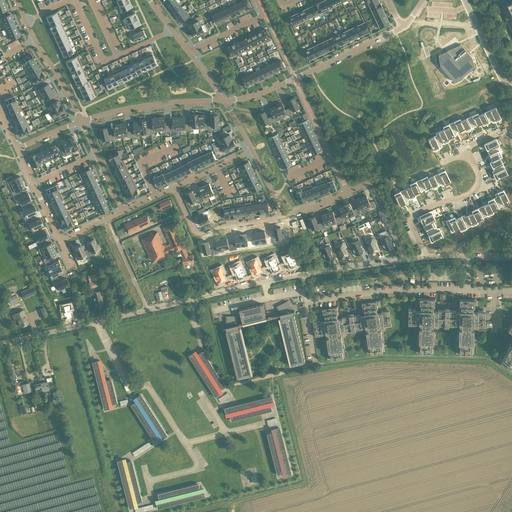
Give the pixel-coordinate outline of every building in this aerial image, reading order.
[(175,0),(172,0),(168,4),(171,8),(178,3),(175,0)] [(247,0),(245,0),(242,1),(246,10),(251,7),(247,0)] [(333,8),(329,0),(325,0),(324,1),(329,11),(329,10),(333,8)] [(130,1),(118,7),(121,12),(133,7),(130,1)] [(242,1),(237,4),(241,12),(241,13),(242,13),(241,12),(246,10),(242,1)] [(329,11),(324,1),(319,3),(319,2),(324,13),(329,11)] [(324,13),(319,2),(314,5),(319,15),(319,14),(323,12),(324,13)] [(5,3),(0,5),(0,15),(2,15),(0,12),(7,9),(7,8),(8,8),(7,4),(5,4),(5,3)] [(178,3),(171,8),(174,13),(182,6),(181,7),(178,3)] [(373,12),(382,8),(380,3),(371,7),(373,12)] [(237,4),(232,6),(236,14),(241,12),(241,13),(241,12),(237,4)] [(319,15),(314,5),(314,6),(309,8),(314,18),(319,15)] [(182,6),(174,13),(177,17),(186,11),(186,10),(185,11),(182,6)] [(232,6),(227,8),(231,17),(236,14),(232,6)] [(227,8),(222,11),(226,19),(231,17),(227,8)] [(314,18),(309,8),(304,10),(309,20),(309,19),(313,17),(314,18)] [(375,17),(384,13),(382,8),(383,8),(382,8),(373,12),(375,17)] [(309,20),(304,10),(300,12),(304,22),(309,20)] [(58,11),(46,17),(47,17),(49,21),(48,22),(61,16),(58,11)] [(186,11),(177,17),(181,22),(189,16),(186,11)] [(222,11),(218,13),(221,21),(226,19),(222,11)] [(304,22),(300,12),(295,15),(299,25),(304,22)] [(135,13),(125,18),(127,23),(125,24),(125,25),(138,18),(135,13)] [(212,15),(216,24),(221,21),(218,13),(212,15)] [(375,23),(386,18),(384,13),(375,17),(377,22),(375,23)] [(10,14),(0,18),(3,24),(13,20),(10,14)] [(299,25),(295,15),(290,17),(291,21),(291,22),(292,21),(294,27),(299,25)] [(61,16),(48,22),(49,22),(51,26),(50,27),(49,27),(63,21),(61,16)] [(195,22),(188,25),(191,30),(190,31),(201,26),(199,21),(201,20),(199,16),(194,19),(195,22)] [(138,18),(125,25),(128,30),(141,24),(138,18)] [(389,23),(386,18),(375,23),(378,28),(389,23)] [(13,20),(3,24),(5,29),(4,29),(15,25),(13,20)] [(63,21),(49,27),(50,28),(50,27),(52,31),(51,32),(52,32),(63,27),(61,22),(63,21)] [(369,31),(364,22),(359,24),(364,34),(369,31)] [(364,34),(359,24),(359,25),(355,27),(354,26),(359,37),(362,35),(364,34)] [(15,25),(4,29),(6,34),(17,30),(15,25)] [(201,26),(190,31),(193,36),(198,34),(200,33),(201,34),(204,32),(201,26)] [(359,37),(354,26),(349,29),(349,28),(354,38),(356,38),(359,37)] [(63,27),(52,32),(52,33),(53,32),(55,36),(54,37),(65,32),(63,27)] [(354,38),(349,28),(344,30),(349,41),(352,39),(354,38)] [(266,29),(261,32),(266,42),(271,40),(266,29)] [(17,30),(6,34),(6,35),(7,34),(10,40),(19,36),(17,30)] [(143,30),(131,36),(134,42),(146,37),(143,30)] [(349,41),(344,30),(339,32),(344,43),(346,42),(349,41)] [(65,32),(54,37),(55,37),(57,41),(56,42),(68,37),(65,32)] [(259,33),(256,34),(261,45),(261,44),(265,42),(266,43),(266,42),(261,32),(260,32),(258,33),(259,33)] [(344,43),(339,32),(339,33),(335,35),(334,34),(339,46),(340,46),(339,45),(342,44),(344,43)] [(256,34),(251,36),(256,47),(261,45),(256,34)] [(339,46),(334,34),(329,37),(335,48),(337,47),(339,46)] [(246,38),(251,49),(252,49),(251,48),(256,46),(256,47),(251,36),(247,38),(246,38)] [(68,37),(56,42),(57,42),(59,46),(58,47),(69,42),(67,37),(68,37)] [(335,48),(329,37),(330,39),(325,41),(324,39),(329,50),(334,48),(334,49),(335,48)] [(246,39),(241,41),(247,52),(251,49),(246,38),(246,39)] [(329,50),(324,39),(319,41),(324,52),(327,51),(329,50)] [(241,41),(237,43),(242,54),(241,53),(246,51),(246,52),(247,52),(241,41)] [(324,52),(319,41),(319,42),(315,44),(314,44),(320,55),(323,54),(323,53),(324,52)] [(69,42),(58,47),(59,47),(60,47),(62,51),(61,52),(71,47),(69,42)] [(232,45),(232,46),(237,56),(242,54),(237,43),(234,44),(232,45)] [(320,55),(314,44),(310,46),(315,57),(317,56),(317,57),(320,55)] [(461,44),(438,55),(440,65),(454,82),(461,79),(475,66),(472,57),(461,44)] [(232,46),(227,48),(231,58),(236,55),(237,56),(232,46)] [(315,57),(310,46),(304,48),(307,55),(307,56),(308,55),(310,59),(313,58),(315,57)] [(71,47),(61,52),(62,52),(64,56),(63,56),(63,57),(74,52),(71,47)] [(152,53),(147,55),(153,68),(153,67),(153,66),(157,64),(157,66),(158,65),(152,53)] [(30,54),(19,60),(22,65),(33,59),(30,54)] [(142,57),(148,70),(148,69),(152,67),(152,68),(153,68),(147,55),(148,57),(143,59),(142,57)] [(78,56),(65,62),(66,62),(68,66),(67,66),(68,67),(80,61),(78,56)] [(142,57),(137,59),(143,72),(143,71),(147,69),(148,70),(142,57)] [(33,59),(22,65),(22,66),(23,65),(25,70),(35,64),(33,59)] [(137,61),(133,63),(138,75),(139,75),(138,74),(138,73),(142,71),(143,72),(137,59),(137,60),(137,61)] [(280,60),(275,62),(279,70),(280,71),(280,70),(284,68),(280,60)] [(80,61),(68,67),(69,67),(71,71),(70,71),(70,72),(83,66),(80,61)] [(275,62),(270,64),(274,72),(279,70),(279,71),(280,71),(279,70),(275,62)] [(128,65),(134,78),(134,77),(133,76),(138,74),(138,75),(133,63),(132,63),(133,64),(129,66),(128,65)] [(35,64),(25,70),(28,74),(38,68),(35,64)] [(270,64),(266,67),(269,75),(274,72),(270,64)] [(128,65),(123,67),(129,80),(129,79),(133,77),(133,78),(134,78),(128,65)] [(83,66),(70,72),(71,71),(73,76),(72,76),(85,71),(85,70),(84,71),(82,66),(83,66)] [(123,67),(118,69),(124,82),(124,81),(128,79),(128,80),(129,80),(123,67)] [(266,67),(261,69),(265,77),(269,75),(266,67)] [(38,68),(28,74),(31,79),(30,79),(41,72),(41,73),(38,68)] [(118,69),(113,72),(119,84),(119,83),(123,81),(123,82),(124,82),(118,69)] [(261,69),(256,71),(260,79),(265,77),(261,69)] [(85,71),(72,76),(72,77),(73,76),(75,81),(74,81),(87,75),(85,71)] [(256,71),(251,74),(255,82),(260,79),(256,71)] [(41,72),(30,79),(33,84),(44,77),(41,72)] [(113,72),(108,74),(114,87),(114,86),(118,84),(119,85),(119,84),(113,72)] [(109,76),(104,79),(109,89),(109,88),(113,86),(114,87),(108,74),(109,76)] [(251,74),(246,76),(250,84),(250,85),(251,85),(250,84),(255,82),(251,74)] [(87,75),(74,81),(75,82),(76,81),(78,86),(77,86),(90,80),(87,81),(85,77),(87,76),(87,75)] [(246,76),(241,78),(245,86),(250,84),(250,85),(250,84),(246,76)] [(90,80),(77,86),(77,87),(78,86),(79,86),(81,90),(80,90),(80,91),(93,85),(90,80)] [(40,84),(34,87),(36,90),(39,96),(51,89),(48,83),(41,87),(40,84)] [(93,85),(80,91),(81,91),(83,95),(82,95),(82,96),(95,90),(93,85)] [(51,89),(39,96),(42,101),(44,104),(49,101),(48,98),(54,94),(54,93),(55,93),(52,89),(51,90),(51,89)] [(95,90),(82,96),(83,96),(85,100),(84,100),(85,101),(97,95),(95,90)] [(14,96),(4,100),(7,106),(16,101),(14,96)] [(294,97),(288,101),(291,107),(288,109),(291,114),(294,113),(293,111),(299,108),(294,97)] [(49,101),(44,104),(45,107),(48,106),(49,109),(50,111),(48,112),(61,105),(60,105),(57,100),(51,104),(49,101)] [(16,101),(7,106),(9,110),(19,106),(19,105),(18,106),(16,101)] [(277,106),(276,106),(282,119),(282,118),(282,117),(287,115),(287,116),(291,114),(288,109),(285,110),(281,104),(280,103),(276,105),(277,106)] [(61,105),(48,112),(50,115),(52,119),(57,116),(57,114),(58,113),(64,110),(61,105)] [(19,106),(9,110),(11,115),(22,111),(19,106)] [(276,106),(270,109),(274,115),(271,117),(273,123),(276,121),(282,119),(276,106)] [(496,107),(487,111),(493,123),(501,119),(496,107)] [(22,111),(11,115),(13,120),(24,115),(22,116),(19,112),(22,111)] [(487,111),(479,115),(484,125),(492,121),(493,123),(487,111)] [(265,112),(258,115),(263,125),(269,122),(270,124),(273,123),(271,117),(268,118),(265,112)] [(478,113),(469,117),(474,127),(482,123),(483,125),(484,125),(479,115),(478,113)] [(192,124),(189,124),(189,130),(193,130),(193,129),(199,129),(198,114),(192,115),(192,124)] [(198,114),(199,129),(204,128),(205,129),(208,129),(208,123),(205,123),(204,115),(198,115),(198,114)] [(211,123),(208,123),(208,129),(212,129),(220,129),(220,121),(218,122),(218,115),(217,115),(216,114),(212,114),(212,115),(211,115),(211,123)] [(24,115),(13,120),(16,125),(26,120),(24,115)] [(164,116),(158,117),(160,131),(166,130),(166,132),(170,131),(169,125),(166,126),(164,116)] [(180,117),(179,117),(180,131),(186,131),(189,130),(189,124),(185,124),(185,117),(184,117),(184,116),(180,116),(180,117)] [(153,127),(150,128),(151,134),(155,134),(154,132),(160,131),(158,117),(152,118),(153,127)] [(169,125),(170,131),(173,131),(180,131),(179,117),(173,117),(173,125),(169,125)] [(469,117),(461,121),(466,131),(474,127),(469,117)] [(140,121),(142,136),(148,135),(151,134),(150,128),(147,128),(146,120),(145,121),(144,119),(140,120),(140,121)] [(460,119),(452,123),(457,134),(456,132),(464,129),(465,131),(466,131),(461,121),(460,119)] [(26,120),(16,125),(18,130),(16,130),(17,131),(28,125),(26,120)] [(308,120),(298,124),(300,129),(310,124),(308,120)] [(134,130),(131,131),(132,137),(135,137),(142,136),(140,121),(139,121),(139,122),(133,123),(134,130)] [(125,123),(119,124),(122,137),(128,136),(129,138),(132,137),(131,131),(127,132),(125,123)] [(452,123),(443,127),(444,129),(449,140),(450,140),(449,138),(457,134),(452,123)] [(115,133),(112,134),(113,140),(117,140),(117,139),(122,137),(119,124),(113,125),(115,133)] [(310,124),(300,129),(302,133),(312,129),(310,124)] [(28,125),(17,131),(19,136),(31,130),(28,125)] [(107,128),(100,129),(103,140),(109,139),(110,141),(113,140),(112,134),(109,135),(107,128)] [(312,129),(302,133),(304,138),(314,133),(312,129)] [(444,129),(436,133),(437,135),(442,147),(442,146),(441,144),(449,140),(444,129)] [(314,133),(304,138),(306,142),(316,137),(314,133)] [(221,134),(216,137),(217,141),(219,140),(222,145),(233,140),(233,139),(232,140),(230,134),(223,138),(221,134)] [(278,134),(268,138),(270,143),(280,138),(278,134)] [(437,135),(428,139),(434,151),(442,147),(437,135)] [(72,137),(67,139),(73,152),(80,149),(77,144),(76,144),(75,142),(72,137)] [(316,137),(306,142),(308,146),(318,142),(316,137)] [(280,138),(270,143),(272,147),(282,143),(280,138)] [(496,138),(484,144),(488,153),(500,147),(496,138)] [(64,149),(62,150),(64,156),(67,155),(73,152),(67,139),(67,140),(62,142),(65,149),(64,149)] [(233,140),(222,145),(225,151),(229,150),(228,148),(230,147),(235,145),(233,140)] [(318,142),(308,146),(311,151),(320,146),(318,142)] [(282,143),(272,147),(274,152),(284,147),(282,143)] [(54,145),(49,147),(54,158),(59,156),(54,145)] [(320,146),(311,151),(313,155),(322,151),(320,146)] [(49,148),(44,150),(49,161),(54,158),(49,147),(49,148)] [(284,147),(274,152),(276,156),(286,152),(284,147)] [(500,147),(488,153),(492,161),(502,156),(498,148),(500,147)] [(44,150),(40,153),(44,163),(49,161),(44,150)] [(118,150),(108,155),(110,160),(121,155),(118,150)] [(212,151),(207,153),(211,161),(216,159),(212,151)] [(286,152),(276,156),(278,160),(288,156),(286,152)] [(35,154),(34,154),(40,166),(39,164),(44,162),(44,163),(40,153),(35,155),(35,154)] [(207,153),(202,155),(206,164),(211,161),(207,153)] [(34,154),(29,157),(35,168),(40,166),(34,154)] [(121,155),(110,160),(111,160),(113,165),(123,160),(121,161),(119,156),(121,155)] [(202,155),(197,158),(201,166),(206,164),(202,155)] [(288,156),(278,160),(281,165),(290,160),(288,156)] [(492,161),(490,162),(494,170),(504,166),(500,157),(502,156),(492,161)] [(197,158),(192,160),(196,168),(201,166),(197,158)] [(123,160),(113,165),(115,170),(126,165),(123,160)] [(192,160),(187,162),(188,163),(191,170),(196,168),(192,160)] [(290,160),(281,165),(283,169),(292,165),(290,160)] [(248,162),(239,166),(242,172),(251,167),(248,162)] [(188,163),(183,165),(187,174),(192,171),(191,170),(188,163)] [(126,165),(115,170),(118,174),(128,170),(126,165)] [(183,165),(178,168),(182,176),(187,174),(183,165)] [(494,170),(492,171),(496,180),(508,174),(504,166),(494,170)] [(251,167),(242,172),(244,177),(253,172),(251,167)] [(178,168),(173,170),(177,178),(182,176),(178,168)] [(89,169),(79,174),(81,179),(92,174),(89,169)] [(128,170),(118,174),(120,179),(131,174),(130,174),(128,170)] [(173,170),(168,172),(172,180),(177,178),(173,170)] [(445,170),(436,174),(441,184),(442,186),(451,182),(445,170)] [(164,174),(163,175),(167,182),(166,182),(167,183),(172,180),(168,172),(164,174)] [(253,172),(244,177),(246,181),(245,182),(256,177),(253,172)] [(92,174),(81,179),(81,180),(83,179),(85,183),(84,184),(94,179),(92,174)] [(131,174),(120,179),(120,180),(121,179),(123,184),(133,179),(131,174)] [(163,174),(158,176),(162,184),(166,182),(167,182),(163,175),(164,174),(163,174)] [(436,174),(428,178),(433,188),(441,184),(436,174)] [(11,176),(6,179),(10,187),(22,182),(20,178),(21,178),(20,176),(12,179),(11,176)] [(158,176),(153,178),(157,187),(162,184),(158,176)] [(427,176),(419,180),(423,190),(431,186),(433,188),(428,178),(427,176)] [(256,177),(245,182),(248,187),(258,182),(256,177)] [(94,179),(84,184),(86,189),(97,184),(94,179)] [(133,179),(123,184),(125,189),(136,184),(133,179)] [(326,180),(321,182),(325,192),(330,190),(331,192),(326,180)] [(327,180),(326,180),(331,192),(336,190),(333,180),(327,182),(327,180)] [(419,180),(410,184),(411,186),(416,196),(415,194),(423,190),(419,180)] [(22,182),(10,187),(14,196),(19,194),(18,191),(24,188),(25,187),(22,182)] [(258,182),(248,187),(251,192),(261,188),(258,182)] [(321,182),(316,184),(320,194),(325,192),(321,182)] [(209,183),(204,186),(209,197),(214,195),(215,196),(218,194),(215,188),(212,190),(209,183)] [(58,184),(46,190),(48,195),(60,189),(58,184)] [(97,184),(86,189),(89,194),(99,189),(97,184)] [(136,184),(125,189),(127,193),(127,194),(138,189),(136,184)] [(317,186),(312,188),(315,196),(320,194),(316,184),(317,186)] [(201,194),(198,195),(201,202),(204,200),(209,197),(204,186),(198,188),(201,194)] [(411,186),(403,190),(408,202),(408,200),(416,196),(411,186)] [(306,187),(306,188),(310,198),(315,196),(312,188),(307,190),(306,187)] [(301,189),(305,200),(310,198),(306,188),(301,189)] [(60,189),(48,195),(51,200),(61,195),(59,190),(60,190),(60,189)] [(99,189),(89,194),(91,199),(101,194),(99,189)] [(138,189),(127,194),(129,199),(139,195),(137,190),(138,189)] [(297,194),(296,194),(297,198),(298,197),(300,202),(305,200),(301,189),(296,191),(297,194)] [(192,190),(185,193),(190,204),(196,201),(198,203),(201,202),(198,195),(195,197),(192,190)] [(403,190),(394,194),(400,206),(408,202),(403,190)] [(504,190),(495,194),(496,197),(501,207),(501,206),(501,205),(509,201),(504,190)] [(19,194),(14,196),(15,199),(17,198),(21,206),(28,203),(27,201),(30,200),(29,196),(28,193),(20,196),(19,194)] [(101,194),(91,199),(92,199),(94,203),(93,203),(93,204),(103,199),(101,194)] [(61,195),(51,200),(53,205),(63,200),(61,195)] [(366,196),(361,198),(366,210),(367,210),(366,209),(371,207),(372,208),(375,207),(372,201),(369,202),(366,196)] [(356,200),(356,201),(359,207),(358,208),(356,209),(358,215),(360,214),(362,213),(361,212),(366,210),(361,198),(360,199),(360,197),(356,199),(356,200)] [(496,197),(488,201),(489,203),(494,213),(493,210),(501,207),(496,197)] [(103,199),(93,204),(95,209),(106,204),(103,199)] [(63,200),(53,205),(55,209),(63,206),(61,201),(63,200)] [(267,200),(261,201),(263,213),(263,212),(269,211),(267,200)] [(349,203),(344,206),(350,218),(355,216),(358,215),(356,209),(353,210),(349,203)] [(489,203),(481,207),(485,217),(494,213),(489,203)] [(106,204),(95,209),(96,208),(99,214),(108,209),(106,204)] [(23,210),(22,211),(25,217),(24,217),(25,221),(31,218),(30,216),(30,215),(36,212),(33,205),(27,208),(27,207),(22,209),(23,210)] [(342,215),(338,217),(341,223),(345,221),(345,220),(350,218),(344,206),(343,205),(339,207),(340,208),(339,209),(342,215)] [(63,206),(55,209),(57,214),(68,210),(68,209),(65,210),(63,206)] [(223,207),(225,218),(231,217),(231,218),(229,206),(223,207)] [(481,207),(472,211),(473,213),(478,223),(477,220),(485,217),(481,207)] [(68,210),(57,214),(60,219),(70,214),(68,210)] [(203,216),(197,219),(200,225),(210,220),(207,214),(209,213),(208,210),(202,213),(203,216)] [(333,211),(327,213),(331,225),(336,224),(337,224),(341,223),(338,217),(335,218),(333,211)] [(431,211),(419,216),(424,225),(435,219),(431,211)] [(324,222),(321,223),(323,229),(326,228),(325,226),(331,224),(331,226),(331,225),(327,213),(321,215),(324,222)] [(473,213),(465,217),(470,227),(478,223),(473,213)] [(70,214),(60,219),(62,224),(60,225),(72,219),(70,214)] [(147,214),(125,224),(129,234),(151,224),(147,214)] [(464,215),(456,219),(461,231),(470,227),(465,217),(464,215)] [(315,216),(308,219),(312,229),(318,227),(319,230),(323,229),(321,223),(317,224),(315,216)] [(455,217),(446,221),(451,232),(460,228),(461,231),(456,219),(455,217)] [(31,218),(25,221),(30,230),(31,230),(32,229),(33,231),(37,229),(36,227),(42,225),(39,218),(33,221),(32,220),(31,218)] [(72,219),(60,225),(63,230),(75,224),(72,219)] [(435,219),(424,225),(427,233),(439,228),(437,228),(433,220),(435,220),(435,219)] [(184,256),(188,255),(175,228),(174,229),(172,224),(164,227),(167,232),(165,233),(170,244),(164,246),(158,232),(142,239),(152,263),(168,256),(167,253),(173,250),(174,253),(181,250),(184,256)] [(275,235),(271,236),(273,242),(276,242),(276,239),(284,238),(283,233),(282,233),(280,227),(273,228),(275,235)] [(439,228),(427,233),(431,242),(443,236),(439,228)] [(35,235),(33,236),(36,242),(35,242),(37,246),(42,243),(41,240),(48,237),(47,234),(46,234),(45,231),(44,231),(41,232),(41,231),(34,234),(35,235)] [(264,231),(259,232),(261,244),(266,243),(267,244),(270,244),(269,237),(266,238),(264,231)] [(254,240),(251,241),(252,247),(256,246),(255,245),(261,244),(259,232),(253,233),(254,240)] [(246,234),(240,234),(240,235),(242,247),(248,246),(248,248),(252,247),(251,241),(247,241),(246,234)] [(235,243),(232,243),(233,250),(237,249),(236,248),(242,247),(240,235),(234,236),(235,243)] [(388,238),(382,241),(383,244),(382,245),(384,248),(385,248),(386,250),(392,247),(389,242),(392,240),(390,235),(387,237),(388,238)] [(227,237),(221,239),(224,250),(229,249),(230,251),(233,250),(232,243),(228,244),(227,237)] [(373,241),(367,244),(368,247),(367,247),(369,250),(370,250),(371,253),(377,250),(374,244),(377,243),(375,238),(372,239),(373,241)] [(89,249),(87,250),(89,256),(99,251),(98,249),(100,248),(98,244),(96,245),(93,239),(87,242),(90,248),(89,249)] [(217,247),(213,248),(215,254),(219,253),(218,253),(224,251),(224,250),(221,239),(215,240),(217,247)] [(358,243),(352,246),(353,249),(352,250),(354,253),(355,252),(356,255),(362,252),(359,246),(362,245),(360,240),(357,241),(358,243)] [(208,241),(201,243),(204,254),(211,253),(211,255),(215,254),(213,248),(210,249),(208,241)] [(343,245),(337,248),(338,251),(337,252),(339,255),(340,254),(341,257),(347,254),(344,248),(347,247),(345,242),(342,243),(343,245)] [(42,243),(37,246),(38,249),(41,254),(53,249),(52,245),(51,243),(44,246),(42,243)] [(328,248),(322,250),(323,254),(322,254),(324,257),(325,257),(326,259),(332,257),(329,251),(332,249),(330,244),(327,246),(328,248)] [(81,245),(74,248),(77,253),(75,254),(77,259),(79,258),(80,260),(89,256),(87,250),(84,251),(81,245)] [(53,249),(41,254),(42,254),(44,259),(43,260),(45,263),(50,260),(49,257),(55,255),(55,254),(56,254),(53,249)] [(290,258),(284,260),(288,270),(294,267),(291,261),(294,260),(292,254),(289,256),(290,258)] [(188,255),(184,256),(182,256),(183,265),(194,263),(192,255),(188,255)] [(272,261),(266,264),(270,273),(276,270),(273,264),(276,263),(274,258),(271,259),(272,261)] [(50,260),(45,263),(46,266),(47,267),(49,271),(48,272),(61,266),(58,260),(52,263),(50,260)] [(253,264),(247,267),(252,276),(258,274),(255,268),(258,266),(256,261),(253,263),(253,264)] [(236,269),(229,271),(234,280),(240,278),(237,272),(240,270),(238,265),(235,267),(236,269)] [(61,266),(48,272),(49,272),(51,277),(50,277),(52,281),(58,278),(56,275),(63,272),(60,267),(61,266)] [(218,273),(212,276),(216,285),(222,283),(219,277),(222,275),(220,270),(217,272),(218,273)] [(428,271),(428,280),(460,280),(460,271),(428,271)] [(97,274),(88,276),(89,282),(91,288),(100,286),(97,274)] [(58,278),(52,281),(57,290),(59,289),(59,290),(66,287),(65,286),(68,285),(69,284),(67,281),(66,278),(59,281),(58,278)] [(340,283),(342,293),(362,290),(361,280),(340,283)] [(33,287),(21,292),(23,298),(35,293),(33,287)] [(101,290),(92,293),(95,308),(105,306),(101,290)] [(16,294),(14,296),(8,298),(6,299),(9,305),(19,300),(16,294)] [(419,327),(419,336),(418,342),(420,342),(419,353),(432,354),(432,343),(433,343),(434,328),(432,328),(433,324),(434,323),(437,323),(437,325),(444,325),(444,326),(448,326),(448,325),(456,325),(456,324),(459,324),(460,325),(460,328),(459,328),(459,343),(460,344),(460,354),(472,355),(472,344),(473,344),(474,329),(472,329),(473,326),(474,324),(477,324),(477,326),(485,326),(485,311),(478,311),(478,312),(474,312),(473,311),(473,307),(474,307),(475,300),(460,299),(459,307),(461,307),(461,310),(460,311),(459,312),(456,312),(456,310),(449,310),(449,309),(445,309),(445,310),(438,310),(438,311),(434,311),(434,310),(433,310),(433,306),(434,306),(435,299),(420,298),(419,306),(421,306),(421,309),(419,311),(416,311),(416,309),(408,309),(408,324),(416,324),(416,323),(419,323),(420,324),(420,328),(419,327)] [(315,336),(316,336),(322,335),(322,334),(325,333),(327,335),(327,338),(326,338),(328,353),(330,353),(331,360),(343,358),(342,351),(343,351),(341,336),(340,336),(339,333),(341,331),(344,331),(344,332),(351,331),(351,332),(355,331),(362,330),(362,328),(365,328),(367,329),(367,332),(366,332),(368,347),(369,347),(370,354),(382,352),(381,345),(383,345),(381,330),(379,330),(379,327),(380,326),(383,325),(383,326),(391,325),(389,310),(381,311),(381,313),(378,313),(377,312),(376,309),(377,309),(376,301),(361,303),(363,311),(364,311),(364,314),(364,315),(363,315),(360,316),(360,315),(353,316),(353,315),(348,316),(349,316),(341,317),(342,319),(338,319),(337,318),(336,315),(338,315),(337,307),(322,309),(323,317),(324,317),(325,320),(324,321),(320,322),(320,320),(313,322),(315,336)] [(70,306),(64,308),(68,318),(74,315),(71,309),(74,308),(72,302),(69,304),(70,306)] [(287,302),(277,307),(280,314),(292,312),(287,302)] [(263,304),(239,310),(242,323),(266,318),(263,304)] [(23,310),(12,315),(15,322),(18,320),(21,327),(27,323),(25,318),(27,318),(23,310)] [(292,312),(280,314),(280,315),(281,318),(280,318),(287,349),(291,365),(303,362),(305,362),(294,315),(293,315),(292,312)] [(238,317),(226,317),(226,327),(238,325),(238,317)] [(511,343),(507,350),(508,351),(500,363),(511,370),(511,368),(511,322),(508,329),(511,331),(511,343)] [(238,325),(226,327),(227,331),(226,331),(237,378),(238,378),(251,375),(247,358),(240,328),(239,328),(238,325)] [(195,352),(190,355),(217,396),(222,393),(220,390),(225,387),(202,351),(197,355),(195,352)] [(100,360),(94,362),(106,409),(111,408),(111,405),(116,403),(110,379),(105,381),(100,360)] [(40,383),(42,391),(49,389),(47,382),(47,381),(43,382),(42,380),(43,379),(43,377),(39,378),(37,378),(38,382),(40,382),(40,383)] [(28,382),(22,384),(21,384),(20,381),(15,383),(16,389),(23,387),(24,392),(30,391),(30,390),(28,382)] [(28,382),(30,390),(32,390),(33,393),(36,392),(36,393),(37,393),(37,394),(38,394),(39,394),(39,393),(40,393),(40,392),(40,391),(42,391),(40,383),(34,384),(33,381),(28,382)] [(231,397),(228,393),(222,397),(225,401),(231,397)] [(155,440),(160,436),(162,439),(167,436),(140,395),(135,398),(137,401),(132,404),(155,440)] [(129,403),(127,397),(120,399),(121,402),(116,404),(117,407),(129,403)] [(272,397),(225,409),(226,415),(230,414),(231,420),(272,409),(270,404),(274,403),(272,397)] [(276,418),(271,419),(272,423),(268,424),(268,428),(278,426),(276,418)] [(274,432),(268,434),(278,475),(284,473),(285,477),(291,475),(279,427),(273,429),(274,432)] [(136,456),(153,446),(150,442),(133,451),(136,456)] [(124,459),(119,460),(131,508),(136,506),(136,503),(141,502),(131,461),(125,462),(124,459)] [(199,485),(158,495),(160,500),(156,501),(158,507),(205,495),(204,489),(200,490),(199,485)] [(154,503),(140,507),(140,509),(137,511),(139,511),(156,507),(154,503)]
